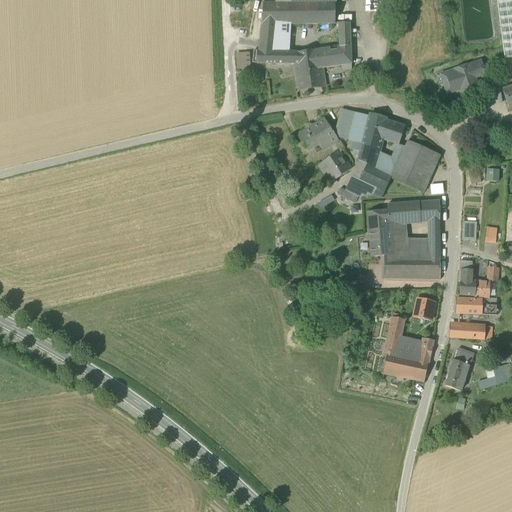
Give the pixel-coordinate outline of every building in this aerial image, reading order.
[(511,0),(496,0),(504,60),(511,59),(511,0)] [(335,2),(279,3),(276,25),(281,25),(290,25),(335,24),(335,2)] [(259,41),(276,25),(279,3),(277,3),(263,3),(259,41)] [(322,69),(341,66),(351,64),(351,52),(349,23),(338,24),(339,47),(319,50),(317,50),(299,53),(289,52),(273,51),(272,64),(294,64),(302,63),(303,71),(322,69)] [(289,52),(290,25),(276,25),(273,50),(273,51),(289,52)] [(259,47),(273,50),(259,41),(259,47)] [(257,64),(272,64),(273,51),(273,50),(259,47),(257,64)] [(235,53),(236,68),(250,67),(249,52),(235,53)] [(471,64),(476,78),(477,78),(485,75),(480,61),(471,64)] [(325,87),(322,69),(303,71),(302,63),(294,64),(298,90),(325,87)] [(443,85),(447,95),(463,89),(464,92),(475,88),(472,79),(476,78),(471,64),(444,74),(447,83),(443,85)] [(447,83),(444,74),(435,77),(439,86),(443,85),(447,83)] [(511,87),(503,90),(510,110),(511,109),(511,87)] [(349,141),(353,142),(362,144),(364,134),(369,116),(356,113),(356,115),(341,111),(337,129),(340,137),(350,140),(349,141)] [(369,116),(364,134),(381,140),(397,145),(398,146),(398,145),(404,127),(386,121),(369,116)] [(297,136),(306,149),(325,138),(331,147),(338,141),(333,133),(332,133),(324,120),(297,136)] [(378,152),(381,140),(364,134),(362,144),(359,156),(357,161),(359,162),(359,161),(374,168),(378,152)] [(359,156),(362,144),(353,142),(351,148),(355,154),(359,156)] [(398,162),(392,177),(391,179),(418,191),(434,154),(407,142),(405,147),(398,162)] [(398,162),(405,147),(398,145),(398,146),(397,145),(391,158),(398,162)] [(318,166),(330,184),(351,170),(339,151),(318,166)] [(391,158),(378,152),(374,168),(392,177),(398,162),(391,158)] [(434,154),(418,191),(424,194),(440,157),(434,154)] [(359,162),(352,177),(384,193),(391,179),(392,177),(374,168),(359,161),(359,162)] [(500,181),(501,170),(489,169),(488,181),(500,181)] [(381,199),(384,193),(352,177),(349,183),(345,191),(358,197),(373,195),(381,199)] [(240,190),(242,198),(265,193),(263,185),(240,190)] [(358,197),(345,191),(340,189),(337,195),(355,204),(358,197)] [(421,224),(429,223),(439,222),(439,201),(419,203),(421,224)] [(388,212),(389,226),(391,226),(406,225),(421,224),(419,203),(387,205),(387,212),(388,212)] [(383,279),(393,280),(391,253),(390,237),(389,230),(389,226),(388,212),(387,212),(367,213),(370,258),(383,257),(383,279)] [(439,231),(439,222),(429,223),(429,231),(439,231)] [(462,241),(476,241),(476,223),(462,223),(462,241)] [(407,236),(406,225),(391,226),(392,230),(389,230),(390,237),(407,236)] [(497,229),(486,228),(484,243),(495,244),(497,229)] [(440,281),(439,231),(429,231),(429,239),(429,253),(408,253),(391,253),(393,280),(440,281)] [(390,237),(391,253),(408,253),(407,239),(407,236),(390,237)] [(429,239),(407,239),(408,253),(429,253),(429,239)] [(460,296),(475,297),(476,282),(471,282),(472,263),(459,262),(458,282),(461,282),(460,296)] [(488,281),(495,281),(496,269),(488,268),(488,281)] [(489,283),(476,282),(475,297),(488,298),(489,283)] [(456,314),(481,315),(481,300),(456,299),(456,314)] [(434,304),(417,300),(414,317),(431,321),(434,304)] [(481,300),(481,315),(489,316),(489,315),(496,316),(497,305),(488,305),(488,300),(481,300)] [(388,338),(399,340),(400,337),(403,321),(392,319),(388,338)] [(449,338),(490,341),(490,329),(450,326),(449,338)] [(418,361),(422,342),(400,337),(399,340),(396,356),(418,361)] [(422,382),(424,382),(433,341),(432,341),(423,339),(422,342),(418,361),(396,356),(399,340),(388,338),(384,354),(387,355),(383,373),(422,382)] [(458,349),(456,355),(468,358),(466,365),(468,365),(470,366),(474,354),(458,349)] [(454,361),(466,365),(468,358),(456,355),(454,361)] [(445,387),(461,391),(468,365),(466,365),(454,361),(453,361),(445,387)] [(511,370),(510,364),(501,367),(506,383),(511,381),(511,370)] [(495,377),(497,385),(506,383),(501,367),(493,370),(495,377)] [(486,371),(488,379),(495,377),(493,370),(486,371)] [(484,389),(497,385),(495,377),(488,379),(482,381),(484,389)]
